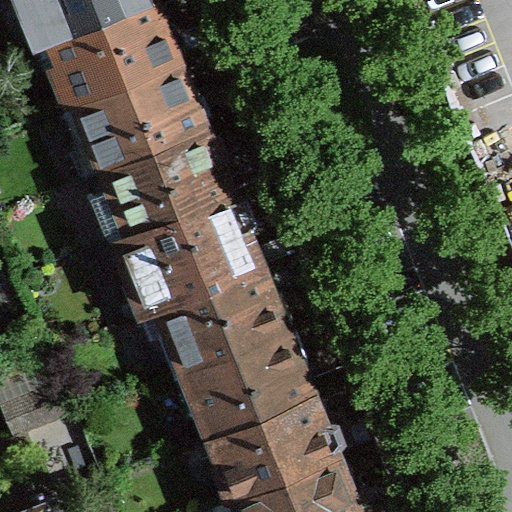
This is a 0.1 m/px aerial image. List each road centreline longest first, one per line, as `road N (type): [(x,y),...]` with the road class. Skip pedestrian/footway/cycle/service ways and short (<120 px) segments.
road 1 (residential): [(511,431),(409,166)]
road 2 (residential): [(409,166),(344,0)]
